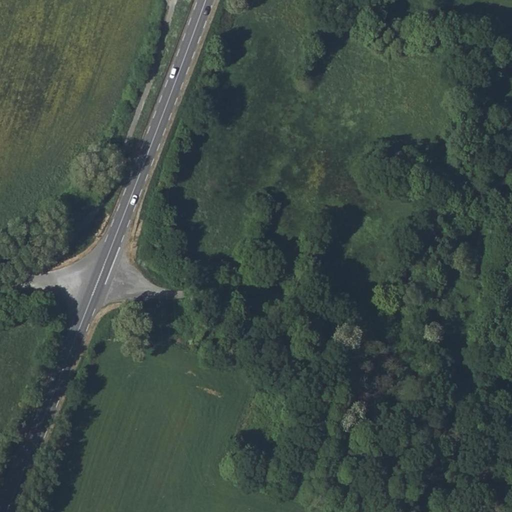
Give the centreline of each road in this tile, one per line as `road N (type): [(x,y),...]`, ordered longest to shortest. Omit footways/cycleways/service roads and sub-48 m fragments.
road 1 (unclassified): [(511,427),(299,302),(244,291),(153,297),(96,282)]
road 2 (secondary): [(204,0),(96,282)]
road 3 (secondary): [(96,282),(2,511)]
